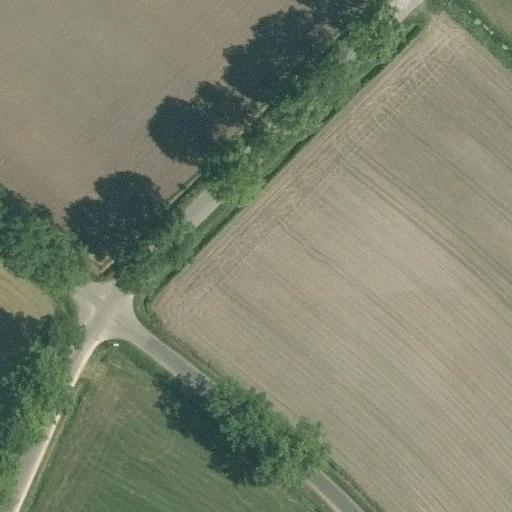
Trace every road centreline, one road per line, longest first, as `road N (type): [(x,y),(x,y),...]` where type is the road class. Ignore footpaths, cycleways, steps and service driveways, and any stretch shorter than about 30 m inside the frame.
road 1 (unclassified): [(104,310),(404,0)]
road 2 (unclassified): [(349,511),(283,449),(104,310)]
road 3 (unclassified): [(7,511),(104,310)]
road 4 (unclassified): [(104,310),(0,228)]
